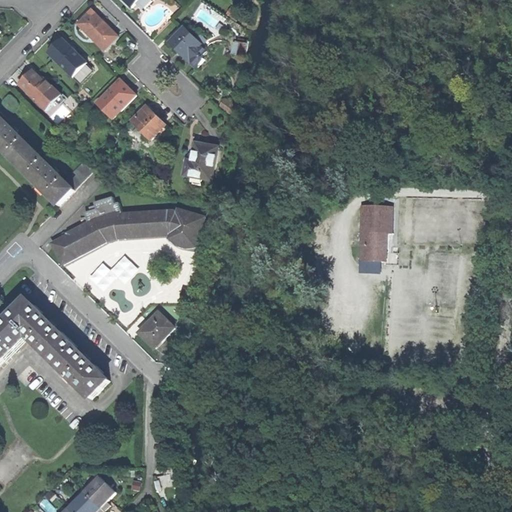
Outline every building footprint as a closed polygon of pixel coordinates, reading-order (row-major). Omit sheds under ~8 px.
[(88,15),(80,23),(83,25),(80,28),(87,36),(91,33),(107,49),(121,36),(95,9),(88,15)] [(182,49),(190,57),(205,43),(189,27),(174,41),(182,49)] [(51,52),(75,76),(89,62),(66,38),(57,46),(51,52)] [(235,55),(247,56),(248,41),(236,39),(235,55)] [(190,57),(199,66),(207,58),(204,55),(210,49),(205,43),(190,57)] [(22,82),(48,110),(64,95),(48,79),(46,82),(34,70),(28,76),(22,82)] [(101,102),(115,116),(138,94),(131,87),(124,80),(101,102)] [(225,107),(232,111),(235,105),(228,101),(225,107)] [(154,138),(168,124),(159,114),(151,106),(136,120),(154,138)] [(0,143),(20,164),(36,149),(15,128),(0,112),(0,143)] [(209,145),(199,143),(195,165),(189,164),(187,175),(196,177),(205,178),(216,180),(221,147),(209,145)] [(51,164),(36,149),(20,164),(61,205),(76,189),(66,179),(51,164)] [(85,160),(66,179),(76,189),(95,170),(85,160)] [(56,243),(66,263),(96,248),(115,240),(119,238),(175,234),(173,239),(185,247),(199,247),(207,217),(181,209),(126,214),(115,196),(98,202),(100,208),(88,212),(89,216),(91,222),(82,228),(56,243)] [(364,205),(364,231),(368,231),(390,232),(393,232),(394,206),(364,205)] [(79,221),(82,228),(91,222),(89,216),(79,221)] [(368,260),(389,261),(390,232),(368,231),(368,245),(368,260)] [(106,262),(92,277),(106,291),(120,276),(128,283),(142,269),(127,255),(113,269),(106,262)] [(0,368),(32,337),(95,400),(113,382),(32,300),(0,332),(0,368)] [(143,333),(158,348),(178,328),(163,313),(151,324),(143,333)] [(94,486),(88,492),(104,507),(108,503),(119,492),(103,477),(94,486)] [(92,484),(86,490),(88,492),(94,486),(92,484)] [(82,498),(73,508),(77,511),(99,511),(100,511),(104,507),(88,492),(82,498)]
